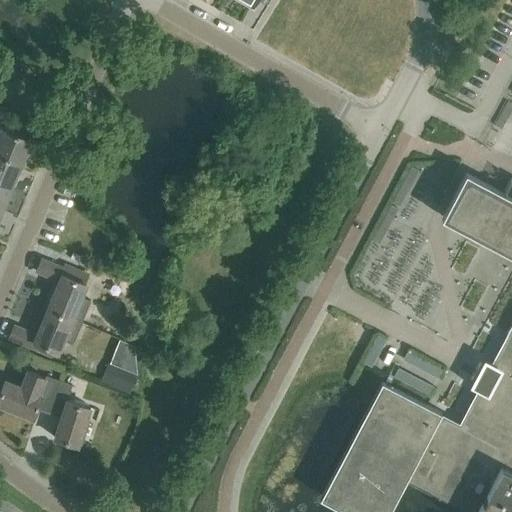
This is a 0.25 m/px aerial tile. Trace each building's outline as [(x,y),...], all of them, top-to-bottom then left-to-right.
[(0,154),(20,163),(30,140),(2,128),(0,126),(0,154)] [(0,181),(11,186),(20,163),(0,154),(0,181)] [(511,511),(511,196),(466,172),(442,217),(511,254),(511,323),(507,333),(511,336),(511,342),(467,427),(440,413),(441,413),(381,381),(369,404),(320,497),(347,511),(388,511),(405,479),(467,511),(511,511)] [(0,207),(2,208),(11,186),(0,181),(0,207)] [(59,281),(47,308),(81,322),(90,302),(80,298),(86,284),(84,283),(88,274),(65,264),(63,267),(42,258),(37,271),(59,281)] [(81,322),(47,308),(36,335),(14,325),(9,338),(50,356),(53,350),(57,352),(64,336),(74,341),(81,322)] [(36,408),(48,412),(60,381),(46,376),(45,377),(26,370),(20,386),(4,380),(0,389),(0,404),(32,417),(36,408)] [(60,381),(48,412),(61,417),(54,438),(77,446),(90,408),(66,400),(72,385),(60,381)]
